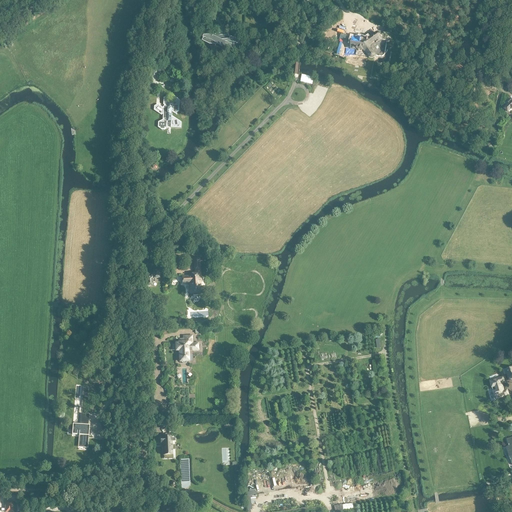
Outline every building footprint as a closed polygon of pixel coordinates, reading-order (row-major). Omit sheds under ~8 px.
[(378,41),(381,39),(376,33),(366,40),(352,38),(350,48),(358,50),(358,51),(361,51),(362,50),(365,51),(369,57),(370,58),(371,58),(372,58),(373,58),(373,57),(374,57),(374,56),(374,55),(374,54),(374,53),(370,48),(370,45),(377,40),(378,41)] [(203,39),(202,42),(209,45),(226,45),(226,49),(244,49),(244,43),(243,43),(241,44),(242,40),(229,37),(229,35),(219,35),(215,35),(203,36),(203,38),(203,39)] [(179,111),(180,100),(173,95),(169,95),(164,98),(163,105),(165,106),(163,108),(158,105),(154,106),(154,110),(161,115),(163,114),(163,120),(158,122),(158,128),(162,130),(167,128),(168,121),(171,122),(171,128),(172,128),(181,128),(181,122),(179,121),(172,116),(172,112),(177,115),(177,112),(179,111)] [(152,277),(146,278),(147,286),(152,286),(152,282),(155,282),(154,278),(159,278),(159,270),(153,271),(153,273),(152,273),(152,277)] [(189,276),(183,277),(183,284),(189,283),(189,287),(188,288),(189,292),(190,293),(190,294),(193,294),(193,295),(194,295),(197,295),(198,294),(198,293),(201,293),(201,292),(204,292),(204,287),(201,287),(201,282),(202,282),(202,281),(202,277),(201,277),(200,277),(200,272),(193,273),(193,274),(189,274),(189,276)] [(180,362),(181,362),(181,363),(182,363),(186,363),(187,362),(187,361),(188,361),(188,354),(187,354),(187,350),(191,350),(191,351),(197,350),(197,349),(198,349),(198,345),(197,344),(197,342),(192,342),(192,335),(183,335),(183,338),(181,338),(181,342),(179,342),(179,344),(176,344),(176,351),(179,350),(180,362)] [(499,378),(490,381),(492,388),(493,392),(495,399),(504,396),(508,395),(507,390),(503,391),(501,383),(504,382),(503,377),(499,378)] [(79,435),(78,447),(88,448),(88,444),(89,444),(89,439),(93,439),(93,436),(89,436),(89,426),(88,425),(89,414),(81,414),(80,425),(73,424),(72,435),(79,435)] [(175,422),(175,419),(162,420),(162,426),(168,426),(168,429),(171,429),(171,423),(175,422)] [(162,444),(163,455),(172,455),(171,441),(175,441),(175,438),(169,438),(169,434),(160,434),(161,444),(162,444)] [(257,494),(247,495),(248,511),(252,511),(252,507),(257,506),(256,501),(258,501),(257,494)] [(4,511),(12,511),(12,501),(4,501),(4,511)]
